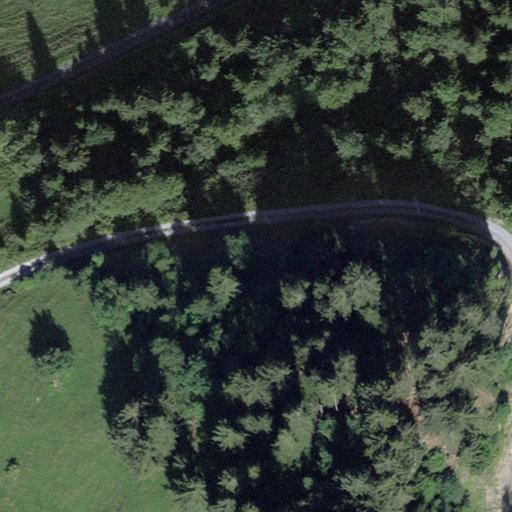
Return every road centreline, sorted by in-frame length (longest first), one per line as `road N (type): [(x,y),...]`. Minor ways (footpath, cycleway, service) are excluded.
road 1 (track): [(511,257),(469,222),(411,201),(367,202),(242,215),(141,237),(0,283)]
road 2 (track): [(0,103),(232,0)]
